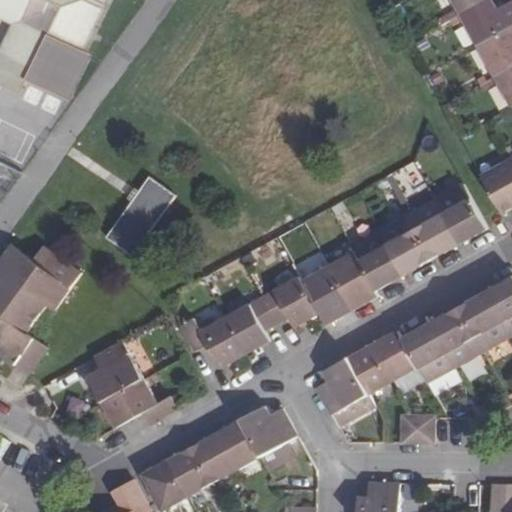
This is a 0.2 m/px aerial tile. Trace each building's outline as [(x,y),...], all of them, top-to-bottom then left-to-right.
[(0,0),(0,17),(13,24),(0,51),(0,52),(33,68),(48,36),(82,51),(103,6),(91,0),(0,0)] [(453,0),(462,15),(489,0),(453,0)] [(511,27),(511,2),(496,11),(493,5),(489,0),(462,15),(479,45),(511,27)] [(511,27),(479,45),(496,76),(511,67),(511,27)] [(90,56),(82,51),(48,36),(33,68),(0,52),(0,76),(23,88),(30,78),(70,96),(90,56)] [(511,67),(496,76),(511,104),(511,67)] [(511,161),(511,160),(481,178),(501,216),(509,212),(511,210),(511,161)] [(151,176),(109,238),(135,256),(177,195),(151,176)] [(488,230),(462,184),(435,199),(460,245),(475,237),(488,230)] [(460,245),(435,199),(407,214),(432,260),(444,254),(460,245)] [(432,260),(407,214),(380,230),(406,275),(418,268),(432,260)] [(406,275),(380,230),(351,246),(354,251),(377,291),(392,283),(406,275)] [(85,273),(46,246),(36,259),(14,244),(0,262),(0,268),(6,273),(13,279),(3,291),(0,288),(0,324),(0,345),(8,352),(20,361),(36,341),(29,335),(51,305),(58,310),(85,273)] [(377,291),(354,251),(329,266),(353,311),(365,304),(379,296),(377,291)] [(353,311),(329,266),(303,281),(320,313),(327,325),(340,318),(353,311)] [(13,279),(6,273),(0,281),(0,288),(3,291),(13,279)] [(303,281),(300,277),(262,296),(277,324),(282,321),(289,318),(295,327),(320,313),(303,281)] [(511,335),(511,279),(502,285),(487,293),(511,336),(511,335)] [(511,336),(487,293),(474,301),(460,308),(482,352),(511,336)] [(277,324),(262,296),(225,317),(246,354),(271,341),(266,330),(271,327),(277,324)] [(482,352),(460,308),(445,317),(432,324),(455,367),(482,352)] [(246,354),(225,317),(201,330),(194,319),(180,327),(195,352),(202,349),(208,346),(221,368),(246,354)] [(455,367),(432,324),(418,331),(404,339),(418,368),(427,383),(455,367)] [(404,339),(398,331),(384,339),(373,345),(393,382),(418,368),(404,339)] [(48,350),(36,341),(20,361),(18,365),(31,375),(48,350)] [(146,379),(124,342),(94,358),(99,370),(87,377),(95,391),(102,403),(146,379)] [(393,382),(373,345),(361,352),(349,359),(369,395),(393,382)] [(369,395),(349,359),(325,372),(329,381),(323,384),(318,387),(340,428),(376,408),(369,395)] [(159,405),(146,379),(102,403),(115,429),(130,422),(144,414),(150,425),(179,410),(176,405),(172,398),(159,405)] [(283,409),(270,416),(265,407),(253,414),(241,421),(260,455),(297,434),(283,409)] [(419,417),(413,417),(403,417),(403,443),(418,443),(419,417)] [(435,417),(419,417),(418,443),(435,444),(434,419),(435,417)] [(260,455),(241,421),(227,428),(217,434),(236,469),(260,455)] [(236,469),(217,434),(205,441),(193,448),(212,483),(236,469)] [(212,483),(193,448),(180,455),(169,462),(187,497),(212,483)] [(187,497),(169,462),(158,467),(144,475),(163,510),(187,497)] [(134,480),(114,491),(120,504),(140,493),(134,480)] [(400,511),(401,483),(370,483),(369,497),(360,498),(360,509),(359,511),(400,511)] [(491,484),(491,511),(505,511),(507,485),(491,484)] [(151,511),(140,493),(120,504),(124,511),(151,511)]
